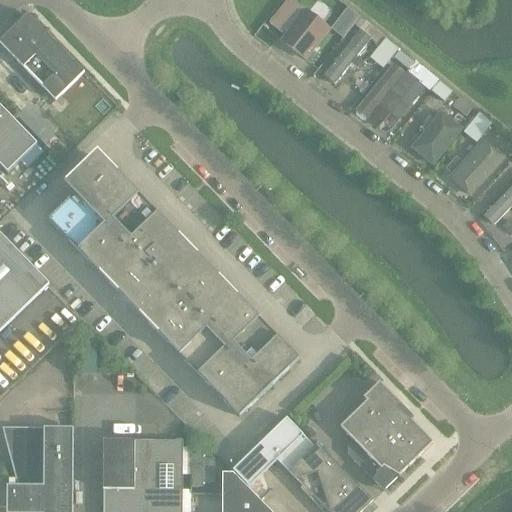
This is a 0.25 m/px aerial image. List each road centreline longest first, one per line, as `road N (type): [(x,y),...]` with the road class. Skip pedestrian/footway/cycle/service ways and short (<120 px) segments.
road 1 (residential): [(491,437),(366,320),(109,51)]
road 2 (residential): [(511,291),(466,225),(232,40),(202,0)]
